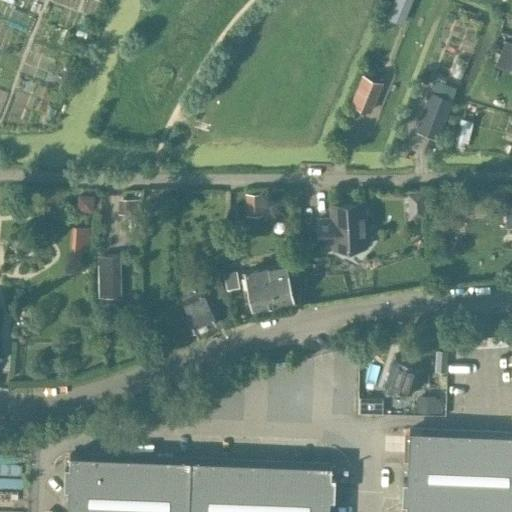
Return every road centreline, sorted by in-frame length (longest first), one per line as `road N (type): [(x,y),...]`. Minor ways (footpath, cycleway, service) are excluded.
road 1 (unclassified): [(0,404),(81,399),(316,319),(447,295),(511,297)]
road 2 (unclassified): [(0,176),(511,178)]
road 3 (unclassified): [(364,511),(367,435),(132,423),(38,446),(36,511)]
